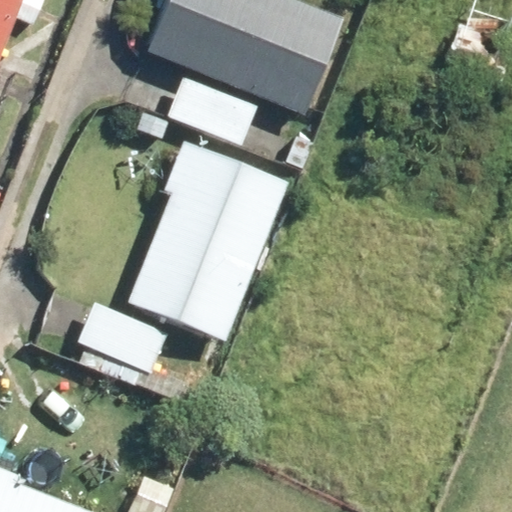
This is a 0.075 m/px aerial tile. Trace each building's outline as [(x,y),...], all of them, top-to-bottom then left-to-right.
[(0,0),(0,30),(12,0),(0,0)] [(271,0),(151,0),(135,47),(293,101),(322,17),(271,0)] [(504,38),(511,16),(511,0),(431,0),(428,9),(504,38)] [(174,84),(158,120),(235,155),(251,119),(174,84)] [(79,234),(117,145),(85,131),(46,221),(79,234)] [(211,349),(276,187),(175,147),(110,309),(211,349)] [(75,310),(61,348),(146,378),(160,340),(75,310)] [(56,511),(0,490),(0,511),(56,511)]
